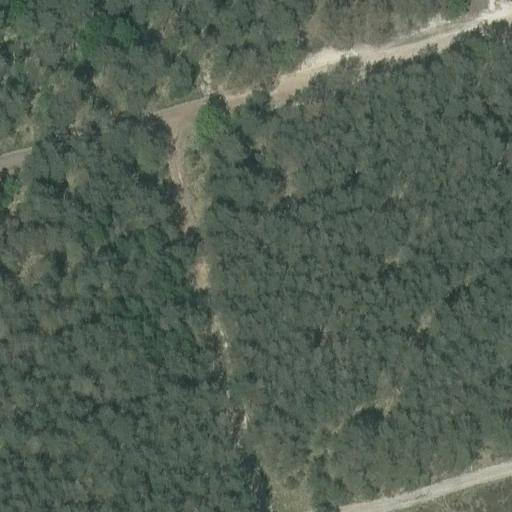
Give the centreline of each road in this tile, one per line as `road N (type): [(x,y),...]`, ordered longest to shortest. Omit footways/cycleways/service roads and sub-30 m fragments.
road 1 (track): [(511,31),(0,165)]
road 2 (track): [(147,127),(258,511)]
road 3 (track): [(338,511),(511,461)]
